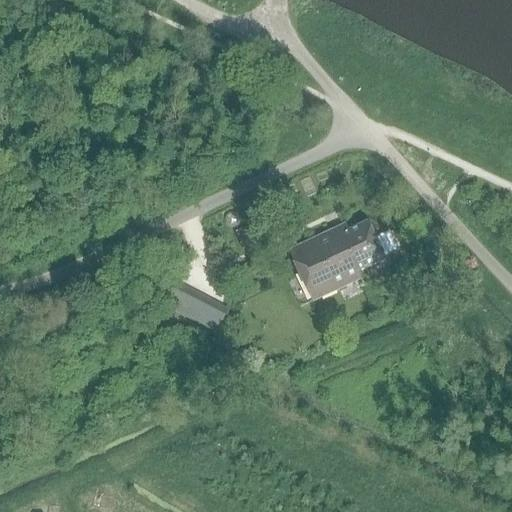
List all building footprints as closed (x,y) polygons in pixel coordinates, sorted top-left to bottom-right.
[(367,224),(340,237),(357,273),(384,260),(383,257),(397,250),(387,231),(373,237),(367,224)] [(243,252),(271,239),(265,225),(237,238),(243,252)] [(360,279),(357,273),(340,237),(332,240),(329,234),(312,242),(335,290),(360,279)] [(335,290),(312,242),(288,253),(311,302),(335,290)] [(186,318),(197,297),(175,286),(164,307),(186,318)] [(208,303),(196,324),(215,334),(226,312),(208,303)]
